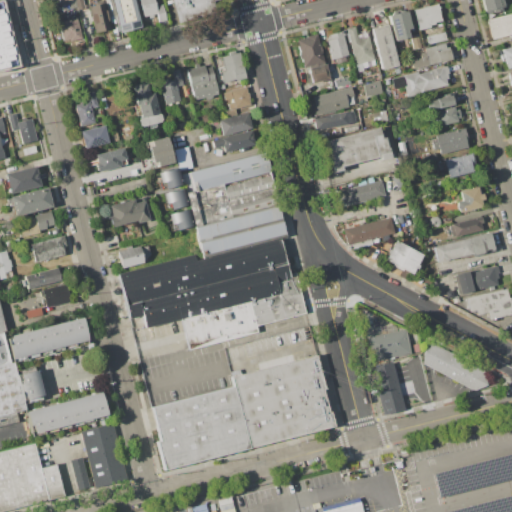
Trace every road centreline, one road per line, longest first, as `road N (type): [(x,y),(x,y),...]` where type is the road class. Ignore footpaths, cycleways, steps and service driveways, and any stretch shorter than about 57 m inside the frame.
road 1 (residential): [(24,0),(116,363)]
road 2 (residential): [(0,88),(347,0)]
road 3 (residential): [(77,511),(364,439)]
road 4 (tertiary): [(252,0),(310,220),(333,262)]
road 5 (residential): [(459,0),(511,206)]
road 6 (residential): [(116,363),(149,494)]
road 7 (tertiary): [(350,273),(456,331)]
